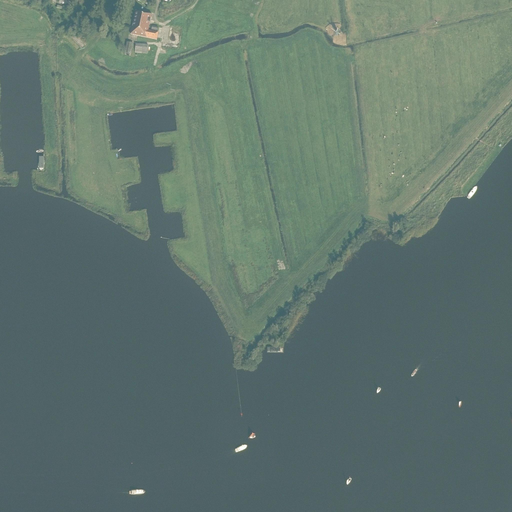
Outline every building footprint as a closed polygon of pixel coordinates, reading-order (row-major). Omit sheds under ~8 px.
[(148,31),(151,14),(136,11),(133,27),(132,27),(130,35),(157,40),(158,33),(148,31)] [(130,56),(133,44),(127,43),(124,55),(130,56)] [(147,54),(148,45),(135,44),(134,53),(147,54)] [(124,133),(115,134),(118,151),(126,149),(124,133)] [(140,190),(132,191),(134,207),(142,206),(140,190)] [(173,216),(165,217),(167,233),(175,232),(173,216)]
